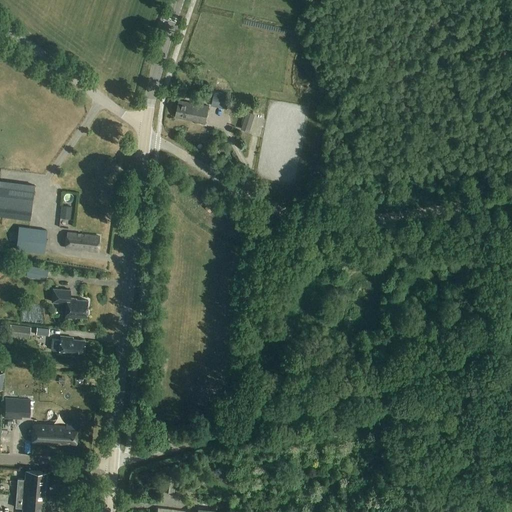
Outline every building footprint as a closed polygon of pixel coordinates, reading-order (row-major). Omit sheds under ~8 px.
[(228,110),(231,95),(214,92),(211,106),(228,110)] [(206,123),(209,107),(178,101),(174,118),(183,120),(184,117),(191,118),(190,122),(199,123),(199,122),(206,123)] [(250,132),(256,114),(247,111),(241,129),(250,132)] [(0,217),(30,221),(35,185),(0,180),(0,217)] [(69,224),(69,210),(59,209),(59,223),(69,224)] [(49,255),(52,232),(19,228),(16,251),(49,255)] [(97,251),(99,236),(67,232),(65,247),(97,251)] [(46,280),(48,270),(28,265),(26,276),(46,280)] [(455,280),(465,279),(464,272),(454,274),(455,280)] [(86,317),(88,301),(76,299),(76,298),(70,297),(71,289),(53,288),(51,301),(66,303),(64,317),(75,318),(75,316),(86,317)] [(11,324),(10,334),(19,335),(20,330),(30,331),(31,327),(11,324)] [(49,336),(50,329),(37,328),(36,335),(49,336)] [(85,340),(73,338),(73,336),(61,335),(60,339),(52,338),(51,349),(59,350),(58,353),(83,356),(85,340)] [(43,387),(41,406),(67,408),(69,389),(43,387)] [(74,402),(92,402),(92,388),(74,388),(74,402)] [(6,399),(4,419),(17,420),(17,417),(30,418),(31,401),(6,399)] [(32,437),(31,444),(56,445),(56,443),(61,443),(61,445),(71,446),(72,443),(75,443),(76,423),(65,422),(65,424),(33,422),(32,429),(34,429),(34,437),(32,437)] [(22,511),(41,511),(45,473),(26,471),(26,479),(18,479),(17,491),(17,495),(15,508),(23,509),(22,511)] [(175,492),(177,475),(164,473),(162,490),(175,492)]
